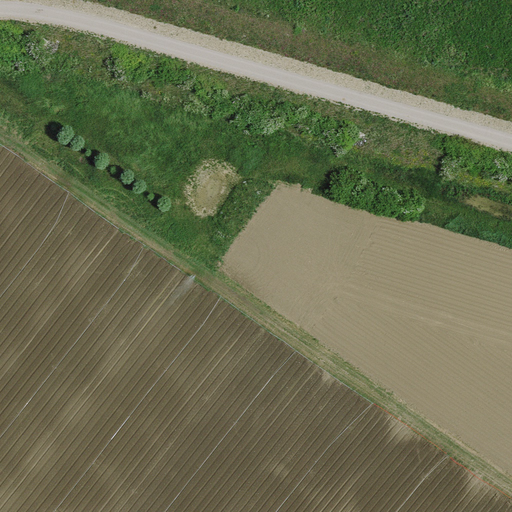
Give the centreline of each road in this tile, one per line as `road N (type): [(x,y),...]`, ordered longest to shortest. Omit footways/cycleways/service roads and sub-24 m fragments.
road 1 (track): [(0,134),(511,487)]
road 2 (track): [(511,142),(100,20),(0,5)]
